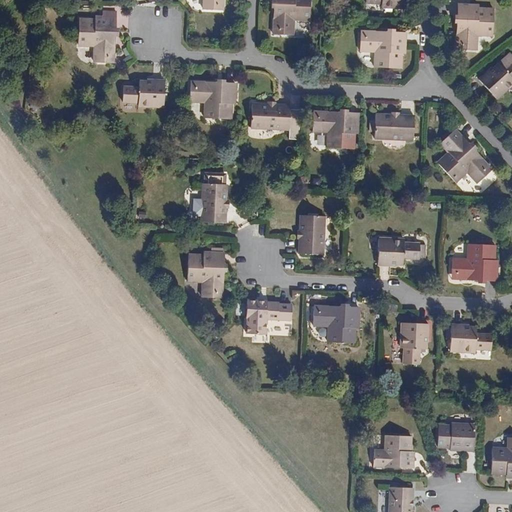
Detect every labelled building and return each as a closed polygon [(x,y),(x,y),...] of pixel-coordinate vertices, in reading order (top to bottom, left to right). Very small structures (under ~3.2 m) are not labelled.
[(223,10),(223,9),(223,0),(202,0),(202,9),(217,9),(222,10),(223,10)] [(273,34),(274,34),(279,35),(294,36),(295,21),(310,22),(310,21),(311,0),(271,0),(272,0),(272,1),(272,4),(271,6),(271,7),(271,8),(274,8),(274,20),(273,34)] [(364,0),(365,2),(365,3),(382,4),(381,7),(381,8),(407,10),(407,9),(407,0),(364,0)] [(457,49),(457,50),(458,50),(463,50),(478,50),(478,36),(494,36),(494,35),(494,8),(494,7),(479,7),(479,4),(459,3),(458,3),(457,15),(454,15),(454,16),(454,19),(454,22),(454,23),(457,23),(457,35),(457,49)] [(114,62),(115,48),(115,36),(118,36),(118,35),(118,32),(119,29),(119,28),(115,28),(116,16),(116,11),(102,10),(102,11),(102,15),(95,15),(94,15),(94,16),(94,18),(79,18),(78,46),(78,47),(94,47),(93,62),(109,62),(113,62),(114,62)] [(362,31),(361,31),(361,32),(361,36),(360,52),(375,53),(374,68),(375,68),(402,69),(403,69),(404,54),(406,54),(407,54),(408,34),(408,33),(396,32),(396,29),(395,29),(392,29),(389,29),(388,29),(388,32),(376,31),(362,31)] [(511,60),(504,68),(500,64),(499,63),(492,69),(492,68),(491,68),(479,79),(480,80),(489,90),(498,100),(498,101),(511,88),(511,60)] [(122,102),(122,103),(139,103),(138,107),(138,108),(164,109),(164,108),(165,94),(166,81),(166,80),(149,79),(149,80),(140,80),(140,81),(140,87),(123,86),(123,87),(122,102)] [(192,81),(191,81),(191,82),(191,87),(190,102),(205,103),(204,118),(205,118),(232,119),(233,119),(234,104),(236,104),(237,104),(238,84),(238,83),(226,82),(226,79),(225,79),(222,79),(219,79),(218,79),(218,82),(206,81),(192,81)] [(267,103),(252,103),(252,104),(252,110),(250,110),(249,110),(249,111),(249,121),(249,122),(250,122),(252,122),(251,128),(251,129),(290,131),(290,129),(290,109),(290,105),(291,104),(276,103),(276,102),(275,101),(268,101),(267,101),(267,102),(267,103)] [(290,129),(290,131),(289,140),(304,140),(305,110),(290,109),(290,129)] [(314,111),(314,112),(314,117),(313,132),(327,133),(327,148),(355,149),(356,134),(359,134),(360,114),(360,113),(349,112),(349,109),(348,109),(347,109),(345,109),(342,109),(341,109),(340,109),(340,112),(328,112),(314,111)] [(391,113),(376,112),(376,114),(375,138),(375,139),(413,141),(413,140),(414,116),(414,114),(400,114),(400,112),(399,112),(392,111),(391,111),(391,112),(391,113)] [(493,171),(493,170),(483,159),(476,150),(478,148),(477,148),(477,147),(475,145),(474,143),(473,143),(473,142),(470,144),(462,135),(457,129),(456,130),(441,143),(446,149),(448,152),(437,161),(437,162),(455,183),(456,183),(467,173),(477,184),(488,174),(492,171),(493,171)] [(318,148),(325,148),(326,136),(318,135),(318,148)] [(228,200),(229,185),(227,185),(226,185),(227,174),(204,173),(203,184),(202,184),(201,199),(194,199),(193,216),(200,217),(200,222),(201,223),(226,224),(227,224),(228,209),(229,209),(230,209),(230,208),(230,201),(230,200),(229,200),(228,200)] [(301,215),(300,215),(299,230),(298,230),(297,230),(297,238),(297,239),(299,239),(298,253),(299,253),(324,255),(325,255),(327,217),(326,217),(319,216),(319,214),(308,213),(308,214),(307,216),(301,215)] [(421,244),(421,243),(404,242),(404,239),(404,238),(379,237),(379,238),(378,252),(378,266),(378,267),(394,267),(395,267),(395,266),(404,266),(404,265),(404,259),(421,260),(421,259),(421,244)] [(452,279),(466,280),(478,281),(478,284),(479,284),(482,284),(485,284),(486,284),(486,281),(498,282),(498,281),(499,261),(496,260),(497,245),(469,244),(468,259),(453,258),(452,273),(452,278),(452,279)] [(222,299),(223,299),(223,298),(224,284),(224,272),(227,272),(228,272),(228,271),(228,268),(228,266),(228,265),(228,264),(225,264),(225,252),(224,252),(205,251),(204,251),(204,252),(204,254),(189,253),(189,254),(187,281),(187,282),(202,283),(202,298),(217,298),(222,299)] [(250,299),(247,299),(247,300),(247,309),(246,319),(247,319),(247,326),(247,333),(267,335),(267,331),(267,324),(268,320),(279,321),(292,321),(292,305),(292,304),(280,303),(280,302),(269,301),(269,300),(265,300),(260,300),(256,300),(250,299)] [(315,305),(314,305),(314,306),(314,307),(314,311),(313,327),(328,327),(327,342),(328,342),(355,344),(356,344),(357,329),(359,329),(360,329),(360,328),(361,309),(361,308),(349,307),(349,304),(348,304),(345,304),(342,303),(341,303),(341,307),(329,306),(315,305)] [(404,348),(403,364),(404,364),(419,365),(420,365),(421,348),(426,348),(428,348),(428,339),(429,339),(429,323),(428,323),(415,322),(401,322),(400,322),(400,348),(401,348),(404,348)] [(476,349),(492,350),(492,349),(493,334),(493,333),(477,332),(477,327),(477,326),(468,325),(468,324),(451,323),(451,324),(450,337),(450,351),(450,352),(475,353),(475,352),(476,349)] [(451,425),(439,424),(439,425),(438,448),(438,449),(451,449),(451,450),(451,451),(475,452),(475,451),(476,437),(476,424),(476,423),(451,422),(451,423),(451,425)] [(374,451),(374,468),(374,470),(382,470),(382,468),(399,468),(414,469),(415,452),(414,452),(412,452),(412,437),(384,436),(383,449),(374,448),(374,451)] [(511,437),(508,437),(506,437),(506,446),(493,446),(493,447),(492,474),(507,475),(507,478),(511,478),(511,437)] [(414,499),(414,488),(412,488),(407,488),(407,486),(407,485),(396,485),(396,487),(390,487),(389,487),(387,511),(413,511),(413,508),(414,499)]
